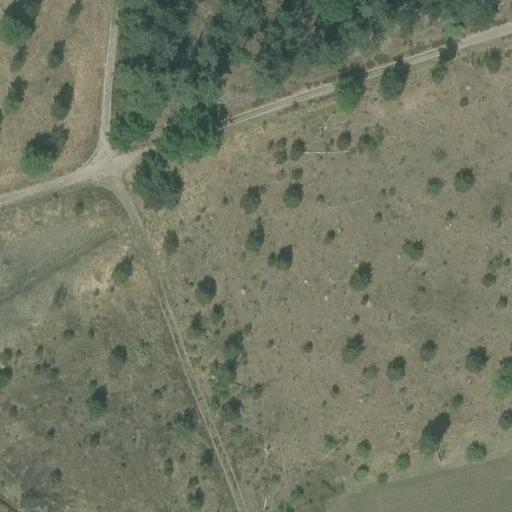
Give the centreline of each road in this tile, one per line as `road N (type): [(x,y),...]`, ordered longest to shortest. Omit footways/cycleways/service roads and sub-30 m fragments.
road 1 (track): [(102,167),(511,30)]
road 2 (track): [(238,511),(144,247),(102,167)]
road 3 (track): [(102,167),(114,0)]
